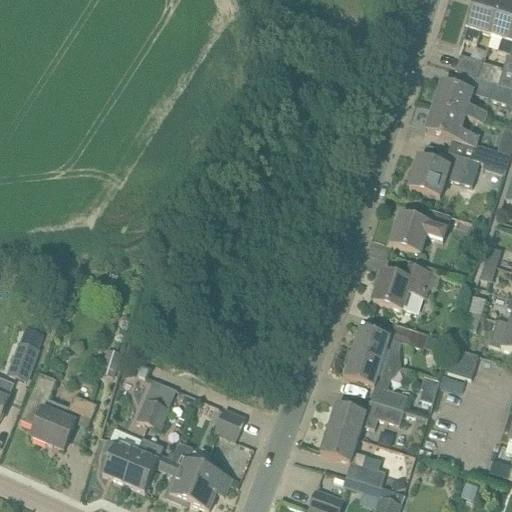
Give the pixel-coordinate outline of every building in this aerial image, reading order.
[(492,37),(503,5),(485,0),(478,0),(465,44),(477,48),(481,34),(492,37)] [(511,8),(503,5),(492,37),(504,41),(499,55),(510,58),(511,53),(511,8)] [(484,65),(483,65),(461,58),(456,74),(479,81),(484,65)] [(511,91),(511,63),(507,62),(504,72),(484,65),(479,81),(486,83),(511,91)] [(508,107),(511,93),(511,91),(486,83),(481,98),(508,107)] [(473,95),(453,89),(443,86),(436,109),(485,125),(488,115),(468,109),(473,95)] [(485,127),(485,125),(436,109),(428,134),(477,150),(481,138),(462,132),(465,121),(485,127)] [(511,134),(505,132),(503,141),(511,143),(511,134)] [(485,149),(480,165),(507,174),(511,158),(485,149)] [(480,165),(471,162),(449,155),(444,169),(419,161),(410,191),(439,201),(446,181),(472,190),(480,165)] [(452,220),(447,218),(428,212),(424,226),(401,218),(392,248),(420,257),(426,239),(443,244),(452,220)] [(474,229),(472,236),(481,239),(484,232),(474,229)] [(484,265),(497,270),(502,254),(489,250),(484,265)] [(492,286),(497,270),(484,265),(479,281),(492,286)] [(433,277),(429,276),(410,270),(406,283),(383,276),(374,305),(393,311),(402,314),(403,312),(418,317),(424,301),(425,301),(433,277)] [(468,314),(482,319),(487,303),(474,299),(468,314)] [(477,334),(482,319),(468,314),(463,330),(477,334)] [(511,328),(509,328),(509,327),(497,323),(489,349),(511,355),(511,328)] [(424,353),(429,339),(395,328),(391,341),(361,331),(353,356),(402,371),(400,356),(403,346),(424,353)] [(28,349),(38,353),(44,339),(26,332),(21,346),(28,349)] [(27,385),(38,353),(28,349),(19,346),(8,378),(27,385)] [(115,381),(123,356),(107,351),(100,376),(115,381)] [(471,383),(479,360),(479,359),(455,352),(448,376),(471,383)] [(402,372),(402,371),(353,356),(345,381),(375,391),(371,403),(405,413),(409,400),(388,393),(391,384),(402,372)] [(64,453),(72,434),(77,422),(89,427),(87,431),(88,432),(98,409),(75,399),(70,411),(49,403),(57,384),(40,377),(21,423),(37,430),(33,440),(64,453)] [(462,396),(465,385),(444,379),(441,389),(462,396)] [(0,424),(9,404),(8,403),(14,388),(0,381),(0,424)] [(423,393),(420,403),(433,407),(440,385),(425,381),(421,393),(423,393)] [(149,429),(158,407),(146,403),(137,424),(149,429)] [(400,429),(405,413),(371,403),(367,417),(337,407),(329,432),(359,442),(363,429),(376,433),(379,422),(400,429)] [(160,434),(169,412),(158,407),(149,429),(160,434)] [(246,422),(227,414),(224,413),(220,425),(241,434),(246,422)] [(236,445),(241,434),(220,425),(215,436),(236,445)] [(355,456),(359,442),(329,432),(321,457),(351,467),(347,479),(381,490),(382,489),(386,476),(364,469),(367,459),(355,456)] [(173,462),(173,461),(162,457),(164,450),(144,441),(138,454),(124,487),(145,496),(156,470),(168,475),(173,462)] [(124,487),(138,454),(117,446),(109,443),(104,455),(112,458),(103,478),(124,487)] [(194,451),(180,445),(173,461),(173,462),(168,475),(175,478),(166,500),(182,507),(184,503),(190,506),(205,470),(189,463),(194,451)] [(232,481),(214,473),(205,470),(190,506),(204,511),(210,511),(217,496),(225,500),(232,481)] [(387,491),(382,489),(381,490),(347,479),(344,489),(370,497),(369,501),(372,509),(379,511),(387,491)] [(477,490),(466,486),(461,499),(473,503),(477,490)] [(401,511),(402,509),(406,497),(387,491),(379,511),(378,511),(401,511)] [(340,511),(344,504),(336,501),(317,494),(310,511),(340,511)]
